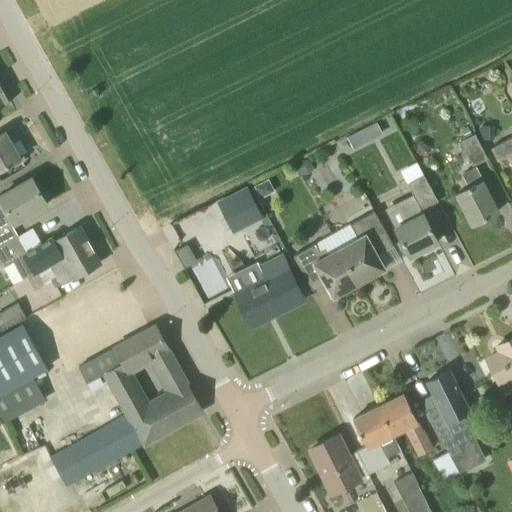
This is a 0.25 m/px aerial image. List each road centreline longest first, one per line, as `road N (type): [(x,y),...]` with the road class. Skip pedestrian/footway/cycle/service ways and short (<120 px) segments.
road 1 (unclassified): [(236,412),(0,0)]
road 2 (residential): [(236,412),(511,270)]
road 3 (unclassified): [(126,511),(252,442)]
